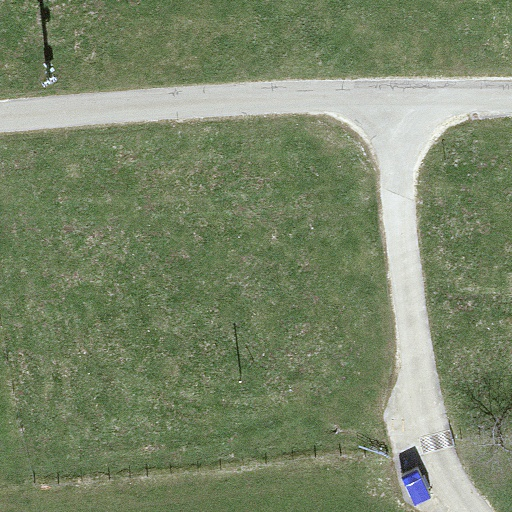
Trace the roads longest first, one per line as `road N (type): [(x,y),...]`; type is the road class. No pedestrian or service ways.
road 1 (track): [(0,114),(511,101)]
road 2 (track): [(437,102),(402,164),(438,473),(466,511)]
